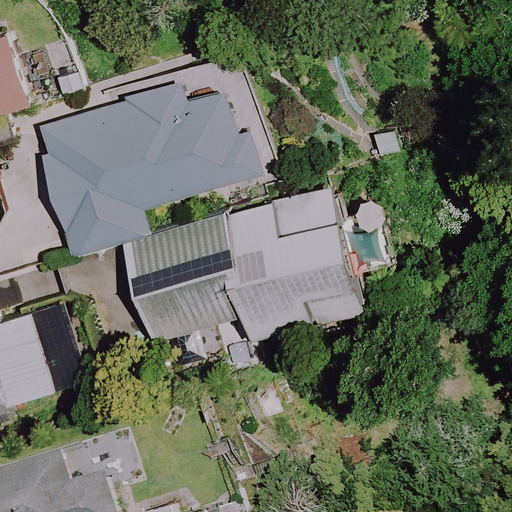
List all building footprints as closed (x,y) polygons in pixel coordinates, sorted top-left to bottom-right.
[(0,112),(29,104),(7,31),(0,32),(0,112)] [(121,238),(150,229),(144,208),(267,170),(253,123),(242,126),(226,73),(189,84),(184,67),(104,92),(106,99),(36,120),(45,151),(39,153),(69,254),(121,238)] [(150,229),(121,238),(152,338),(241,312),(248,334),(317,313),(311,291),(366,274),(364,265),(401,253),(388,208),(350,220),(336,173),(150,229)] [(0,409),(96,379),(69,297),(0,319),(0,409)] [(179,511),(179,509),(165,511),(123,511),(111,470),(86,477),(80,455),(13,475),(10,465),(0,468),(0,511),(179,511)]
